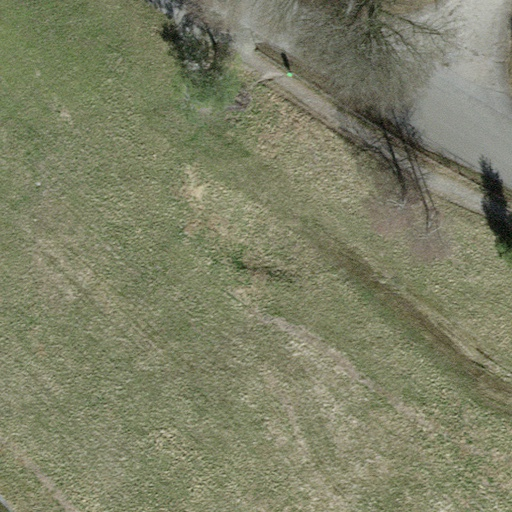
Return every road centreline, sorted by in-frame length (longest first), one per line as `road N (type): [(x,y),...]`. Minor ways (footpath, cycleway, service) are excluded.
road 1 (tertiary): [(243,0),(511,159)]
road 2 (track): [(446,121),(511,12)]
